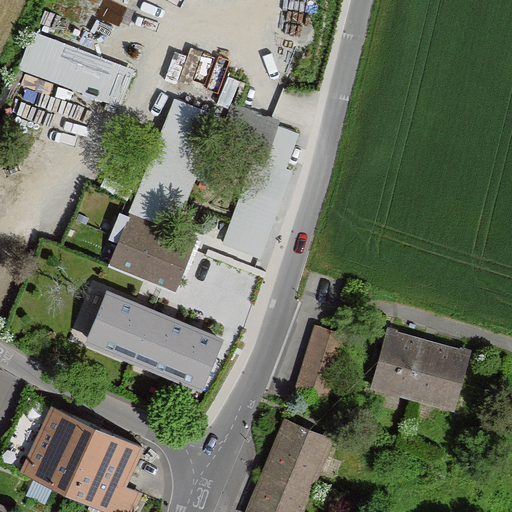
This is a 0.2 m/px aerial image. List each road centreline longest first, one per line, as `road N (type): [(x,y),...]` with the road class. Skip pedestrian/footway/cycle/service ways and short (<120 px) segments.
road 1 (tertiary): [(214,459),(288,287),(365,0)]
road 2 (unclassified): [(0,352),(214,459)]
road 3 (unknown): [(288,287),(511,350)]
